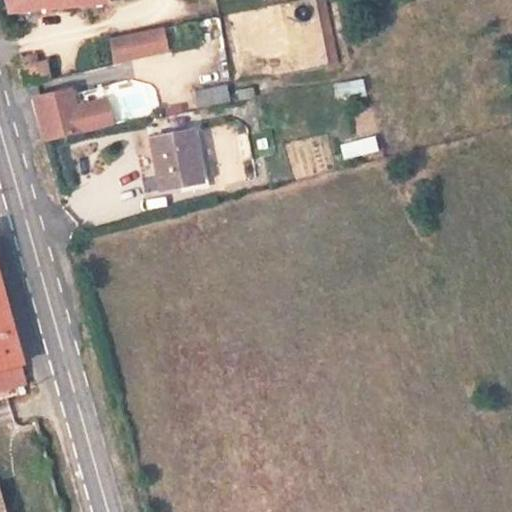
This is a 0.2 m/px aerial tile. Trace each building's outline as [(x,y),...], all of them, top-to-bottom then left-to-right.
[(62,15),(61,0),(35,0),(37,20),(62,15)] [(247,73),(337,59),(327,0),(318,0),(237,13),(247,73)] [(0,27),(12,25),(9,9),(0,8),(0,27)] [(37,20),(36,11),(17,14),(19,24),(37,20)] [(89,63),(86,29),(62,28),(62,15),(37,20),(19,24),(12,25),(0,27),(0,40),(8,68),(89,63)] [(163,26),(107,37),(112,63),(168,52),(163,26)] [(362,78),(333,83),(335,97),(365,92),(362,78)] [(227,85),(194,90),(196,107),(230,102),(227,85)] [(108,97),(77,103),(74,87),(31,95),(40,141),(114,127),(108,97)] [(152,190),(202,186),(197,129),(147,133),(152,190)] [(374,134),(338,145),(343,161),(379,150),(374,134)] [(84,187),(73,142),(29,147),(42,195),(84,187)] [(196,237),(186,191),(147,198),(158,244),(196,237)] [(0,395),(28,390),(0,289),(0,395)]
